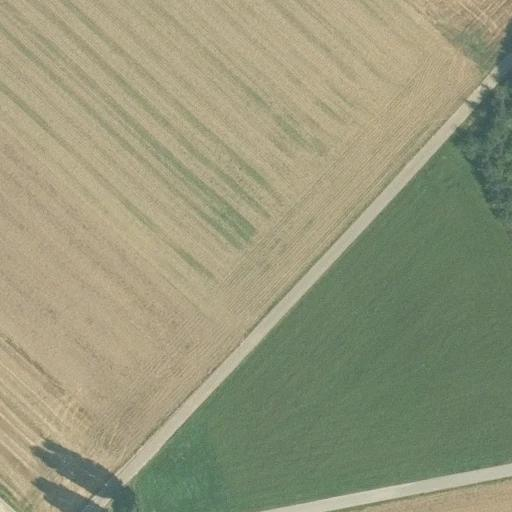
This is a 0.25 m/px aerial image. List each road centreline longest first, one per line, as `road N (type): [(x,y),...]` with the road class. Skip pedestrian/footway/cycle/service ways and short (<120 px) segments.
road 1 (track): [(511,63),(91,511)]
road 2 (track): [(511,470),(296,511)]
